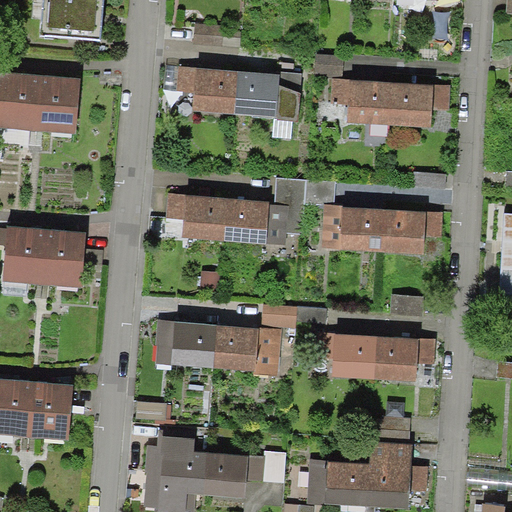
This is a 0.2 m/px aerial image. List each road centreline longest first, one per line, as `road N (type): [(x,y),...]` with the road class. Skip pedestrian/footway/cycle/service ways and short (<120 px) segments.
road 1 (residential): [(144,0),(101,511)]
road 2 (residential): [(477,0),(445,511)]
